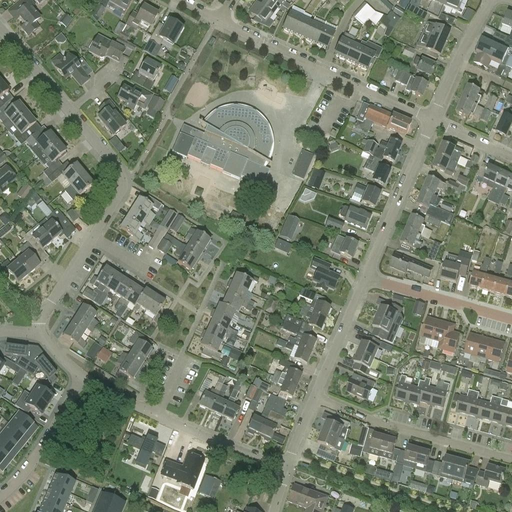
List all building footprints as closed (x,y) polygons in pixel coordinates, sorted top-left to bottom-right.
[(33,23),(38,18),(28,7),(31,4),(27,0),(24,0),(8,13),(15,22),(18,19),(24,26),(21,29),(28,37),(38,29),(33,23)] [(110,0),(108,4),(107,7),(123,16),(132,1),(129,0),(110,0)] [(272,0),(261,0),(258,4),(271,14),(275,8),(279,11),(282,7),(272,0)] [(344,9),(352,0),(344,0),(340,5),(344,9)] [(412,0),(409,6),(418,10),(421,0),(412,0)] [(443,7),(444,8),(447,0),(425,0),(432,3),(426,15),(430,17),(437,21),(440,14),(443,7)] [(467,1),(465,0),(447,0),(444,8),(461,15),(467,1)] [(375,1),(370,7),(386,18),(390,12),(375,1)] [(258,4),(251,14),(255,18),(252,23),(269,31),(273,25),(267,20),(271,14),(258,4)] [(99,20),(105,10),(98,6),(92,16),(99,20)] [(359,23),(371,10),(366,6),(354,18),(359,23)] [(426,15),(418,10),(409,6),(404,13),(426,24),(430,17),(426,15)] [(133,14),(126,26),(136,31),(136,32),(141,24),(150,29),(157,16),(143,8),(138,17),(133,14)] [(294,8),(291,15),(283,30),(294,35),(302,20),(301,20),(304,13),(294,8)] [(395,8),(392,13),(401,18),(404,13),(395,8)] [(461,20),(468,23),(473,13),(466,9),(461,20)] [(371,10),(359,23),(363,26),(368,21),(375,13),(371,10)] [(391,21),(388,26),(392,30),(399,20),(390,13),(387,18),(391,21)] [(454,21),(440,14),(437,21),(451,28),(454,21)] [(511,15),(507,14),(502,27),(511,31),(511,32),(510,38),(508,38),(505,45),(511,47),(511,15)] [(66,16),(59,24),(66,29),(72,21),(66,16)] [(312,25),(305,40),(316,46),(323,30),(326,24),(315,19),(312,25)] [(294,35),(305,40),(312,25),(302,20),(294,35)] [(369,21),(366,24),(372,31),(375,27),(369,21)] [(151,38),(148,42),(155,46),(159,48),(163,42),(173,47),(182,30),(169,22),(165,29),(163,33),(156,30),(152,38),(151,38)] [(119,24),(113,35),(118,38),(124,27),(119,24)] [(440,57),(450,34),(436,28),(436,29),(426,24),(414,51),(436,61),(438,56),(440,57)] [(393,30),(392,30),(388,26),(387,27),(384,36),(389,39),(393,30)] [(334,35),(323,30),(316,46),(327,51),(334,35)] [(353,45),(356,39),(345,34),(334,56),(345,61),(353,45)] [(56,40),(60,46),(66,42),(62,36),(56,40)] [(118,63),(125,51),(98,37),(89,54),(102,62),(105,56),(118,63)] [(485,39),(473,63),(487,70),(491,62),(505,69),(511,54),(511,47),(505,45),(504,48),(485,39)] [(135,49),(119,40),(116,44),(133,53),(135,49)] [(148,44),(143,52),(149,56),(155,46),(148,42),(148,44)] [(361,43),(359,48),(353,45),(345,61),(356,66),(366,45),(361,43)] [(367,43),(366,45),(356,66),(368,72),(374,57),(378,59),(382,50),(367,43)] [(411,61),(415,52),(406,48),(402,57),(411,61)] [(64,81),(72,74),(82,86),(88,81),(79,69),(70,58),(63,63),(59,58),(51,64),(55,69),(64,81)] [(435,67),(422,61),(416,59),(413,65),(419,68),(417,73),(430,78),(435,67)] [(142,89),(147,80),(153,83),(160,69),(146,61),(139,75),(136,74),(131,82),(142,89)] [(394,71),(392,76),(396,77),(394,82),(406,87),(405,91),(410,94),(422,98),(427,86),(416,82),(411,79),(412,77),(399,71),(398,72),(394,71)] [(171,94),(178,80),(171,78),(165,92),(171,94)] [(481,98),(478,97),(480,92),(468,87),(462,101),(477,107),(481,98)] [(145,109),(151,97),(139,90),(136,96),(123,89),(117,100),(126,105),(124,108),(133,113),(136,106),(140,108),(141,107),(145,109)] [(490,97),(484,110),(492,113),(498,100),(490,97)] [(165,104),(160,101),(154,98),(147,109),(158,116),(165,104)] [(477,107),(462,101),(456,114),(468,120),(470,115),(473,116),(477,107)] [(113,137),(125,127),(116,118),(119,116),(108,103),(100,110),(104,114),(98,120),(113,137)] [(0,120),(3,124),(8,120),(13,126),(26,115),(19,105),(8,114),(3,107),(0,109),(0,120)] [(393,116),(393,117),(370,107),(369,109),(362,106),(357,117),(365,121),(361,130),(369,133),(373,124),(404,137),(410,124),(393,116)] [(183,127),(172,154),(187,160),(188,157),(201,163),(202,161),(211,165),(210,167),(223,172),(222,174),(240,182),(241,178),(250,182),(249,183),(250,184),(250,183),(262,189),(263,189),(270,172),(263,169),(265,164),(271,167),(271,166),(268,164),(273,146),(268,127),(254,113),(235,108),(216,112),(203,126),(199,124),(198,124),(207,129),(204,136),(183,127)] [(487,124),(492,113),(484,110),(480,119),(480,120),(487,124)] [(506,138),(511,125),(511,112),(508,118),(503,116),(495,133),(506,138)] [(18,132),(13,137),(18,143),(21,147),(25,143),(26,143),(30,140),(35,135),(36,135),(36,134),(32,138),(27,132),(35,125),(34,124),(26,115),(13,126),(18,132)] [(26,143),(25,143),(31,150),(36,146),(44,155),(58,144),(50,134),(49,135),(42,141),(36,135),(35,135),(30,140),(26,143)] [(119,155),(125,150),(115,138),(109,143),(119,155)] [(390,141),(388,146),(381,143),(378,150),(377,149),(378,147),(367,142),(362,153),(382,162),(383,159),(393,163),(400,146),(390,141)] [(44,155),(39,160),(44,166),(45,165),(48,170),(43,174),(43,175),(44,175),(40,179),(43,183),(43,184),(58,172),(59,171),(58,170),(62,167),(58,162),(56,160),(61,156),(63,158),(66,155),(65,153),(58,144),(44,155)] [(456,148),(455,149),(443,144),(438,157),(458,165),(467,169),(474,172),(479,159),(473,156),(470,163),(461,159),(464,152),(456,148)] [(389,172),(379,168),(381,162),(382,162),(362,153),(362,155),(369,158),(364,170),(376,175),(373,182),(383,186),(389,172)] [(297,174),(305,177),(312,160),(304,157),(297,174)] [(432,169),(445,174),(444,175),(452,179),(458,165),(438,157),(432,169)] [(487,186),(489,183),(495,186),(501,172),(483,164),(477,177),(483,180),(482,184),(487,186)] [(13,177),(16,174),(10,166),(6,169),(0,173),(0,193),(16,180),(13,177)] [(72,170),(63,178),(70,187),(84,176),(77,166),(73,170),(72,170)] [(307,187),(314,190),(321,174),(314,171),(307,187)] [(58,172),(43,184),(47,188),(61,176),(58,172)] [(511,178),(511,177),(501,172),(495,186),(506,191),(511,178)] [(73,203),(79,198),(93,186),(84,176),(70,187),(64,192),(73,203)] [(444,194),(446,191),(461,197),(462,193),(465,194),(467,189),(456,185),(450,182),(447,187),(428,178),(422,193),(438,199),(440,193),(444,194)] [(459,178),(456,185),(467,189),(469,183),(462,180),(459,178)] [(33,191),(25,185),(16,197),(24,203),(33,191)] [(379,194),(367,189),(357,185),(354,194),(363,198),(361,203),(374,208),(379,194)] [(498,193),(492,190),(488,200),(494,202),(498,193)] [(304,191),(300,200),(312,204),(315,195),(304,191)] [(422,193),(416,206),(429,212),(427,216),(443,222),(451,226),(455,217),(446,213),(438,210),(442,201),(438,199),(422,193)] [(509,198),(503,196),(499,204),(505,207),(509,198)] [(136,201),(131,209),(151,222),(155,216),(149,213),(152,208),(158,212),(161,206),(148,198),(145,203),(139,199),(137,202),(136,201)] [(450,214),(453,208),(443,203),(440,210),(450,214)] [(351,208),(348,213),(344,222),(365,231),(371,216),(351,208)] [(139,229),(143,223),(148,227),(151,222),(131,209),(126,217),(127,218),(126,220),(139,229)] [(71,227),(62,217),(57,211),(52,215),(66,231),(71,227)] [(78,219),(72,211),(66,215),(73,224),(78,219)] [(38,227),(41,230),(52,243),(66,231),(52,215),(43,222),(38,227)] [(290,243),(299,222),(287,217),(279,238),(290,243)] [(412,217),(406,231),(421,238),(425,229),(425,228),(422,227),(424,222),(412,217)] [(439,229),(441,223),(429,218),(427,224),(439,229)] [(328,219),(324,229),(340,234),(344,225),(328,219)] [(142,236),(137,233),(139,229),(126,220),(125,222),(123,221),(118,229),(133,239),(139,242),(142,236)] [(164,221),(161,227),(167,231),(171,225),(164,221)] [(511,229),(511,223),(507,222),(502,233),(509,236),(511,229)] [(0,239),(1,240),(12,230),(7,225),(0,231),(0,239)] [(156,232),(153,236),(154,237),(154,238),(160,241),(167,231),(161,227),(160,227),(159,227),(156,232)] [(32,231),(22,239),(27,244),(35,253),(40,249),(42,252),(46,249),(52,243),(41,230),(36,235),(32,231)] [(211,242),(196,233),(191,230),(187,235),(188,235),(185,241),(190,244),(203,252),(204,250),(205,251),(211,242)] [(412,250),(413,249),(419,252),(422,245),(419,243),(421,238),(406,231),(400,245),(412,250)] [(149,245),(152,237),(146,235),(144,243),(149,245)] [(167,236),(164,241),(170,245),(173,240),(167,236)] [(357,246),(346,241),(337,237),(330,253),(338,257),(339,255),(350,260),(357,246)] [(154,252),(160,241),(154,238),(147,247),(154,252)] [(165,257),(166,256),(172,247),(163,241),(157,251),(165,256),(165,257)] [(292,247),(277,241),(273,250),(288,256),(292,247)] [(436,261),(440,246),(433,243),(429,258),(436,261)] [(24,257),(18,263),(29,275),(35,270),(39,266),(33,259),(31,257),(35,253),(27,244),(19,251),(24,257)] [(190,244),(186,249),(181,245),(177,250),(198,263),(203,255),(201,254),(203,252),(190,244)] [(174,255),(180,259),(177,264),(190,272),(191,270),(192,271),(198,263),(177,250),(174,255)] [(474,252),(474,253),(472,262),(477,263),(480,253),(474,252)] [(411,261),(411,262),(395,255),(390,268),(405,275),(407,271),(429,280),(433,270),(411,261)] [(445,265),(441,281),(456,284),(458,277),(466,279),(471,262),(471,261),(470,261),(465,260),(462,259),(459,258),(456,267),(445,265)] [(482,291),(486,278),(491,261),(485,259),(483,266),(482,266),(479,276),(473,274),(470,288),(482,291)] [(311,267),(310,271),(317,274),(312,284),(317,285),(315,289),(326,294),(327,290),(333,293),(339,279),(327,274),(330,267),(314,260),(311,267)] [(6,262),(0,267),(5,273),(7,272),(18,284),(29,275),(18,263),(11,268),(8,264),(6,262)] [(502,264),(497,263),(494,274),(499,275),(502,264)] [(503,283),(498,281),(494,295),(506,298),(510,285),(511,278),(511,266),(509,265),(506,276),(505,276),(503,283)] [(100,286),(105,290),(115,275),(117,272),(113,270),(111,273),(105,269),(97,281),(94,278),(89,285),(97,291),(100,286)] [(109,293),(115,296),(126,278),(123,276),(121,279),(115,275),(105,290),(102,294),(106,297),(109,293)] [(230,281),(228,286),(247,294),(252,283),(256,285),(258,281),(251,277),(249,281),(236,275),(233,282),(230,281)] [(126,278),(115,296),(120,300),(117,304),(121,307),(134,287),(128,283),(129,281),(126,278)] [(498,281),(486,278),(482,291),(494,295),(498,281)] [(425,279),(423,285),(430,288),(433,282),(425,279)] [(245,299),(247,294),(228,286),(227,288),(229,290),(226,297),(247,306),(252,308),(254,304),(245,299)] [(134,287),(121,307),(122,307),(126,309),(128,305),(134,308),(145,291),(142,289),(140,291),(134,287)] [(87,290),(82,296),(89,301),(93,303),(97,296),(87,290)] [(301,290),(299,297),(313,303),(316,296),(301,290)] [(137,313),(140,308),(145,312),(156,294),(153,292),(151,295),(145,291),(134,308),(133,310),(137,313)] [(160,296),(156,294),(145,312),(155,318),(152,322),(156,325),(160,318),(157,315),(165,303),(158,299),(160,296)] [(221,302),(219,306),(238,314),(241,308),(245,310),(247,306),(226,297),(223,303),(221,302)] [(422,317),(425,305),(416,303),(412,315),(422,317)] [(317,304),(313,315),(325,321),(330,310),(317,304)] [(381,308),(377,318),(401,328),(404,321),(402,316),(400,315),(403,310),(388,304),(386,310),(381,308)] [(265,313),(264,314),(272,318),(275,311),(274,308),(268,305),(265,313)] [(213,311),(211,315),(231,323),(233,317),(247,323),(249,319),(238,314),(219,306),(216,312),(213,311)] [(99,324),(93,321),(96,316),(83,307),(81,310),(80,309),(75,317),(95,330),(99,324)] [(313,315),(308,313),(302,310),(299,316),(310,321),(308,326),(320,332),(325,321),(313,315)] [(228,329),(231,323),(211,315),(210,318),(213,320),(210,326),(231,336),(236,338),(238,334),(228,329)] [(300,330),(302,324),(303,323),(287,316),(287,317),(284,321),(284,323),(300,330)] [(83,336),(86,331),(92,334),(95,330),(75,317),(70,325),(71,325),(70,328),(83,336)] [(372,328),(374,329),(371,337),(392,346),(401,328),(377,318),(372,328)] [(425,346),(427,340),(433,342),(439,322),(427,319),(419,345),(425,346)] [(437,350),(443,352),(450,325),(439,322),(433,342),(439,343),(437,350)] [(281,328),(281,330),(296,337),(297,337),(297,335),(300,330),(284,323),(281,328)] [(455,327),(450,325),(443,352),(455,355),(460,335),(453,333),(455,327)] [(204,332),(202,336),(221,344),(224,338),(229,340),(231,336),(210,326),(207,333),(204,332)] [(86,344),(80,340),(83,336),(70,328),(69,329),(67,328),(62,337),(82,350),(86,344)] [(134,348),(131,353),(144,362),(146,360),(147,360),(153,352),(149,349),(152,344),(136,333),(129,344),(134,348)] [(248,342),(250,334),(243,333),(242,340),(248,342)] [(464,355),(471,357),(469,363),(474,364),(481,338),(469,335),(464,355)] [(211,359),(212,357),(219,361),(221,357),(217,355),(221,344),(202,336),(200,339),(203,340),(200,347),(204,349),(201,355),(211,359)] [(303,337),(298,349),(311,354),(316,343),(303,337)] [(375,360),(379,350),(382,344),(367,337),(364,344),(362,343),(358,353),(374,360),(375,360)] [(481,359),(487,361),(493,342),(481,338),(474,364),(474,365),(472,370),(477,372),(478,365),(479,366),(481,359)] [(284,349),(287,344),(279,340),(276,346),(284,349)] [(487,361),(494,363),(492,370),(497,371),(505,345),(493,342),(487,361)] [(94,362),(101,348),(94,344),(87,358),(94,362)] [(287,344),(285,350),(291,352),(293,347),(287,344)] [(5,347),(4,357),(19,359),(15,366),(24,372),(37,349),(26,347),(26,348),(19,348),(19,349),(5,347)] [(224,347),(222,355),(239,362),(242,354),(224,347)] [(37,349),(24,372),(33,378),(38,369),(51,385),(56,381),(53,377),(55,375),(47,364),(48,363),(44,359),(45,358),(37,349)] [(112,355),(103,349),(96,359),(105,365),(112,355)] [(306,365),(311,354),(298,349),(293,360),(306,365)] [(256,356),(247,352),(243,363),(251,367),(256,356)] [(122,354),(119,359),(139,373),(145,365),(143,364),(144,362),(131,353),(128,357),(122,354)] [(353,371),(367,377),(378,381),(381,375),(370,371),(375,360),(374,360),(358,353),(354,364),(355,365),(353,371)] [(118,373),(115,378),(125,384),(128,379),(131,382),(133,380),(134,380),(139,373),(119,359),(116,363),(122,367),(118,373)] [(443,366),(441,373),(448,375),(450,368),(443,366)] [(21,370),(17,375),(23,379),(26,374),(21,370)] [(276,372),(273,378),(297,388),(301,377),(289,371),(286,377),(276,372)] [(401,377),(399,384),(395,401),(407,404),(411,388),(405,386),(407,378),(401,377)] [(271,383),(281,387),(278,394),(291,400),(297,388),(273,378),(271,383)] [(351,380),(346,393),(363,401),(368,402),(373,390),(376,384),(365,379),(362,385),(351,380)] [(435,390),(429,388),(431,381),(426,380),(425,383),(420,403),(431,406),(435,390)] [(488,396),(498,399),(500,390),(507,392),(508,385),(492,381),(488,396)] [(418,389),(411,388),(407,404),(419,407),(420,403),(425,383),(420,382),(418,389)] [(260,383),(257,390),(263,393),(266,394),(269,387),(260,383)] [(204,396),(198,408),(210,413),(216,400),(222,386),(218,384),(214,392),(211,390),(209,396),(205,395),(204,396)] [(442,392),(435,390),(431,406),(443,410),(449,386),(444,384),(442,392)] [(216,400),(210,413),(220,418),(226,404),(221,402),(224,396),(223,395),(227,388),(222,386),(216,400)] [(36,387),(30,397),(48,408),(54,399),(36,387)] [(245,399),(251,401),(256,390),(250,387),(245,399)] [(263,393),(257,390),(256,390),(251,401),(258,404),(263,393)] [(226,404),(220,418),(231,423),(238,410),(233,407),(235,401),(234,401),(238,393),(233,391),(227,405),(226,404)] [(456,413),(468,416),(474,393),(469,391),(467,399),(460,397),(456,413)] [(24,393),(15,407),(27,416),(30,411),(42,418),(48,408),(30,397),(24,393)] [(474,393),(468,416),(479,419),(484,403),(477,402),(479,394),(474,393)] [(275,399),(270,397),(265,409),(270,412),(275,399)] [(490,405),(484,403),(479,419),(491,422),(497,399),(492,397),(490,405)] [(270,412),(259,436),(263,438),(262,439),(263,441),(266,443),(268,442),(269,440),(270,440),(275,429),(278,430),(284,418),(283,418),(285,413),(281,411),(285,404),(275,399),(270,412)] [(491,422),(502,426),(509,402),(497,399),(491,422)] [(511,428),(511,403),(509,402),(502,426),(511,428)] [(441,421),(444,410),(434,407),(431,418),(441,421)] [(259,436),(270,412),(265,409),(260,420),(254,417),(247,433),(247,434),(253,437),(254,433),(259,436)] [(19,414),(10,426),(27,439),(36,428),(19,414)] [(335,419),(332,424),(327,422),(323,432),(346,442),(350,432),(348,430),(350,425),(335,419)] [(18,450),(27,439),(10,426),(1,436),(18,450)] [(320,444),(318,451),(336,458),(339,452),(341,453),(346,442),(323,432),(318,443),(320,444)] [(283,445),(285,439),(273,435),(272,442),(283,445)] [(363,453),(380,458),(385,439),(374,435),(372,444),(366,442),(363,453)] [(1,436),(0,437),(0,453),(10,461),(18,450),(1,436)] [(131,436),(127,445),(141,451),(135,465),(145,469),(152,453),(156,444),(157,442),(147,438),(145,442),(131,436)] [(380,458),(397,463),(400,452),(394,451),(397,442),(385,439),(380,458)] [(406,454),(400,452),(397,463),(403,465),(402,467),(414,470),(419,451),(408,448),(406,454)] [(430,454),(419,451),(414,470),(431,475),(435,464),(428,462),(430,454)] [(10,461),(0,453),(0,471),(0,472),(10,461)] [(166,463),(160,476),(177,482),(176,485),(193,491),(203,462),(187,456),(182,469),(166,463)] [(446,458),(444,465),(435,463),(435,464),(431,475),(431,476),(447,480),(447,479),(453,480),(458,461),(446,458)] [(477,475),(468,472),(470,465),(458,461),(453,480),(458,482),(458,483),(474,488),(477,475)] [(488,490),(489,483),(501,486),(505,472),(488,467),(486,474),(480,472),(476,486),(488,490)] [(387,474),(385,481),(391,483),(393,475),(387,474)] [(216,498),(222,483),(206,476),(199,490),(216,498)] [(55,477),(50,488),(70,496),(74,486),(55,477)] [(410,482),(408,489),(426,494),(428,488),(410,482)] [(323,511),(329,499),(295,487),(288,504),(307,510),(306,511),(323,511)] [(50,488),(46,497),(66,506),(70,496),(50,488)] [(115,511),(119,503),(101,495),(93,511),(115,511)] [(46,497),(42,507),(52,511),(62,511),(66,506),(46,497)] [(471,502),(469,508),(475,510),(477,504),(471,502)]
